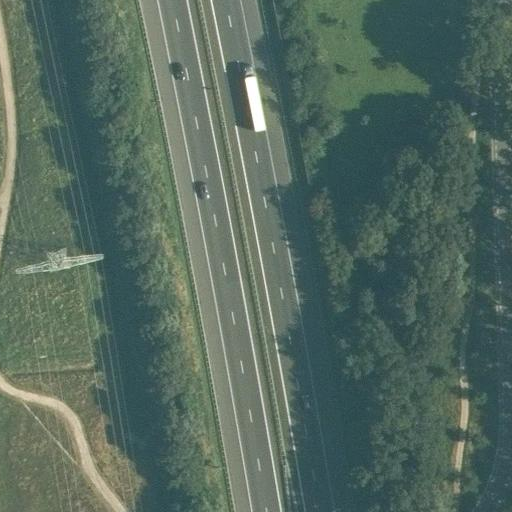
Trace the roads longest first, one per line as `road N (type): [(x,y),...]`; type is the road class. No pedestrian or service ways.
road 1 (motorway): [(170,0),(272,511)]
road 2 (motorway): [(323,511),(227,0)]
road 3 (tertiary): [(487,511),(510,430),(497,0)]
